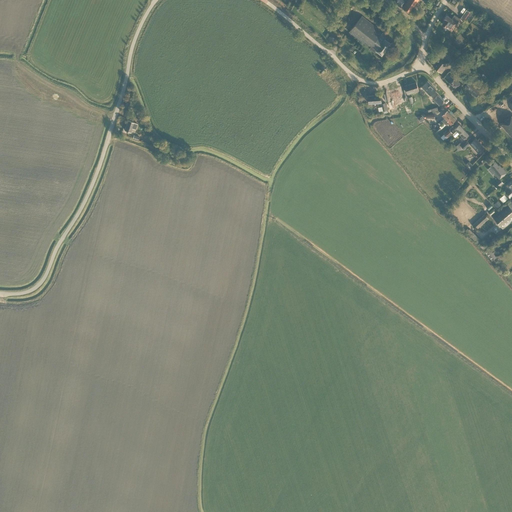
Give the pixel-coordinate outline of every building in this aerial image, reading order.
[(418,0),(406,0),(406,1),(402,8),(409,12),(413,7),(414,7),(418,0)] [(457,22),(458,22),(460,18),(455,14),(452,18),(447,15),(444,19),(445,20),(442,24),(447,27),(447,26),(452,30),(457,22)] [(377,49),(382,54),(391,43),(386,38),(387,37),(385,36),(386,34),(383,32),(362,15),(349,31),(370,48),(375,52),(377,49)] [(449,54),(443,49),(440,53),(441,54),(438,57),(440,58),(433,66),(434,66),(436,69),(437,70),(437,69),(442,73),(450,63),(445,59),(446,58),(449,54)] [(465,79),(460,73),(457,76),(462,82),(465,79)] [(449,82),(455,88),(461,83),(455,77),(449,82)] [(475,83),(471,79),(464,86),(469,90),(472,93),(472,92),(476,96),(482,90),(475,83)] [(422,87),(430,95),(436,89),(428,81),(422,87)] [(419,90),(416,82),(405,86),(408,94),(419,90)] [(399,89),(394,91),(398,103),(403,102),(399,89)] [(394,91),(389,92),(393,105),(398,103),(394,91)] [(379,105),(378,103),(381,102),(381,95),(369,95),(369,103),(373,103),(373,106),(379,105)] [(438,95),(434,99),(440,105),(444,100),(438,95)] [(446,120),(452,115),(447,110),(442,115),(445,117),(442,120),(444,122),(446,120)] [(446,120),(444,122),(446,124),(449,121),(451,124),(456,119),(452,115),(446,120)] [(511,115),(501,125),(511,137),(511,115)] [(132,128),(135,129),(137,123),(128,120),(124,130),(131,132),(132,128)] [(460,133),(464,129),(459,123),(455,127),(455,128),(452,130),(454,132),(457,130),(460,133)] [(465,138),(469,134),(464,129),(460,133),(463,136),(460,138),(462,140),(465,138)] [(470,143),(478,152),(484,147),(476,138),(470,143)] [(461,146),(464,149),(469,144),(467,141),(461,146)] [(500,164),(499,165),(495,161),(490,164),(491,166),(488,168),(492,174),(494,173),(499,179),(507,172),(502,167),(500,164)] [(503,183),(501,179),(494,185),(497,188),(503,183)] [(506,195),(504,194),(500,198),(503,202),(508,198),(506,195)] [(511,200),(493,216),(503,228),(511,220),(511,200)] [(489,218),(485,214),(472,225),(476,229),(489,218)] [(473,232),(468,228),(465,231),(484,250),(488,246),(473,232)] [(489,247),(485,251),(492,260),(496,257),(489,247)]
